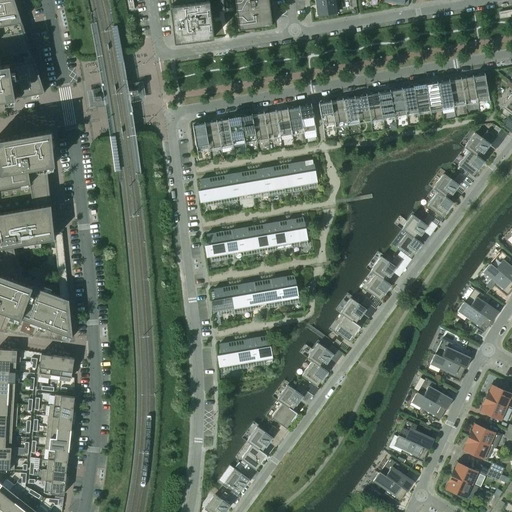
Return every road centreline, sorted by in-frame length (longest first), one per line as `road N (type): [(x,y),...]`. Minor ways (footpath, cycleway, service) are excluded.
road 1 (residential): [(85,511),(95,383),(90,276),(45,0)]
road 2 (residential): [(242,511),(511,147)]
road 3 (residential): [(167,115),(200,402),(191,511)]
road 4 (residential): [(167,115),(511,55)]
road 5 (residential): [(293,33),(500,0)]
road 6 (residential): [(419,496),(484,350)]
road 7 (residential): [(160,59),(293,33)]
